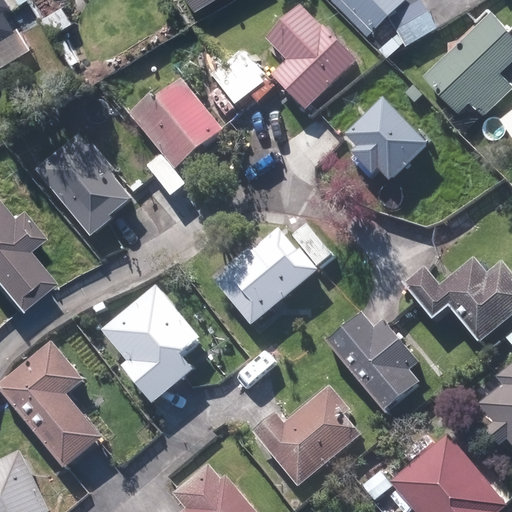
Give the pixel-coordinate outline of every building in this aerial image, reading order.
[(0,0),(0,61),(2,61),(0,57),(0,41),(21,30),(10,10),(16,7),(11,0),(0,0)] [(158,6),(156,1),(154,0),(130,0),(130,2),(128,4),(128,7),(128,10),(128,12),(128,15),(129,17),(131,19),(133,21),(135,23),(137,24),(140,25),(142,25),(145,25),(147,24),(150,23),(152,22),(154,20),(156,18),(157,16),(158,14),(158,11),(158,8),(158,6)] [(193,0),(201,12),(220,0),(193,0)] [(348,0),(376,29),(407,0),(348,0)] [(383,44),(391,58),(437,29),(418,0),(393,16),(402,32),(383,44)] [(364,62),(307,6),(272,41),(274,44),(290,59),(274,75),(313,114),(364,62)] [(465,111),(475,100),(488,113),(511,89),(511,80),(503,72),(511,63),(511,21),(497,7),(429,76),(465,111)] [(257,61),(274,44),(272,41),(263,33),(215,81),(244,109),(256,97),(264,105),(283,86),(257,61)] [(165,150),(149,164),(179,200),(194,187),(181,171),(230,129),(183,73),(135,114),(165,150)] [(430,138),(389,93),(340,138),(380,183),(430,138)] [(85,133),(40,171),(96,237),(111,225),(141,199),(85,133)] [(0,285),(20,310),(53,283),(32,257),(50,242),(20,207),(12,214),(0,199),(0,285)] [(143,205),(111,225),(127,252),(160,232),(143,205)] [(338,255),(311,225),(296,238),(286,227),(239,270),(276,311),(338,255)] [(436,265),(411,285),(438,319),(454,307),(482,343),(511,319),(511,266),(508,261),(497,269),(486,254),(449,282),(436,265)] [(204,371),(189,353),(207,338),(164,286),(108,333),(132,362),(128,366),(161,406),(204,371)] [(366,308),(331,335),(390,412),(427,383),(417,371),(426,364),(394,321),(382,330),(366,308)] [(89,379),(58,342),(5,387),(74,470),(111,439),(73,393),(89,379)] [(503,447),(511,440),(511,366),(501,375),(508,385),(484,404),(499,423),(490,430),(503,447)] [(281,411),(257,432),(306,488),(368,434),(354,418),(361,412),(337,384),(292,424),(281,411)] [(511,502),(449,432),(393,483),(419,511),(507,511),(511,508),(511,502)] [(55,511),(29,450),(0,462),(0,511),(55,511)] [(260,511),(232,474),(228,477),(217,463),(178,493),(191,510),(188,511),(260,511)]
